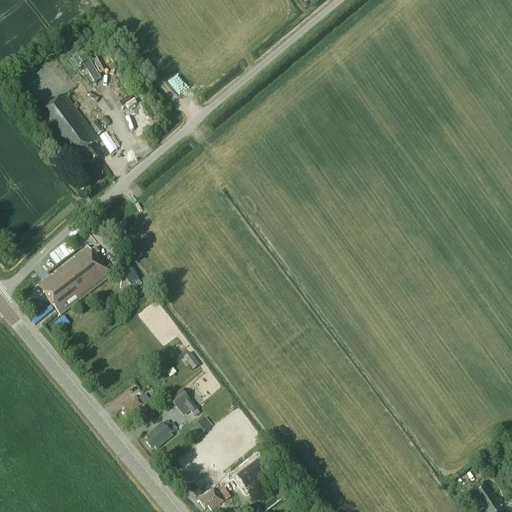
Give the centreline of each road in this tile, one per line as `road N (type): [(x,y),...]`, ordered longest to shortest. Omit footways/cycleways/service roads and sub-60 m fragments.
road 1 (unclassified): [(0,296),(335,0)]
road 2 (secondary): [(176,511),(0,301)]
